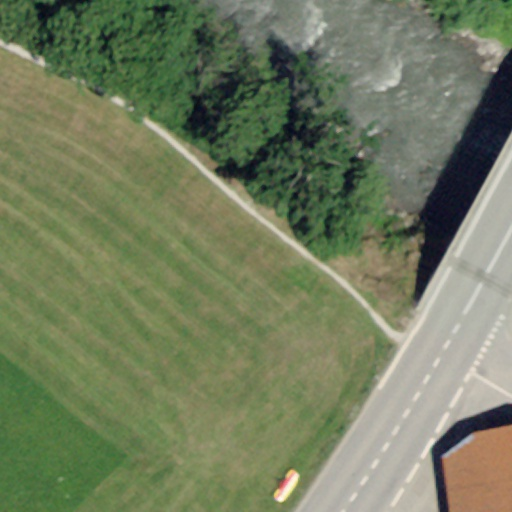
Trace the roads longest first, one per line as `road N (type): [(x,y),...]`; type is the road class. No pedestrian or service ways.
road 1 (secondary): [(345,511),(442,358)]
road 2 (secondary): [(442,358),(511,246)]
